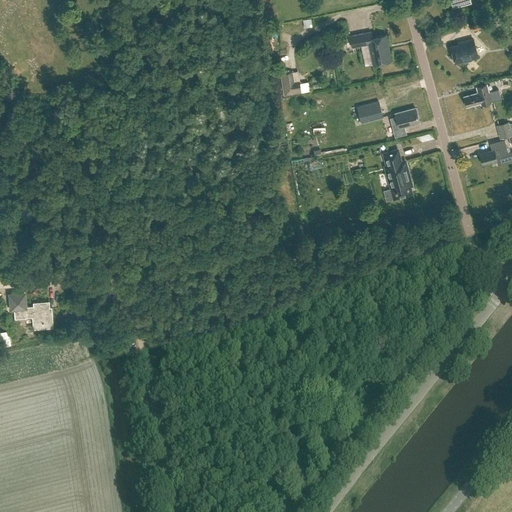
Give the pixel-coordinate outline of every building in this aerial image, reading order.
[(473,31),(496,25),(494,18),(472,24),(473,31)] [(371,31),(350,36),(352,47),(369,44),(373,64),(391,60),(385,34),(372,37),(371,31)] [(478,56),(473,39),(465,41),(466,43),(451,47),(455,62),(478,56)] [(281,73),(285,95),(302,93),(300,80),(295,81),(293,71),(281,73)] [(481,104),(491,101),(501,99),(498,89),(489,92),(486,84),(477,87),(478,92),(464,96),(467,106),(481,102),(481,104)] [(383,117),(378,101),(357,107),(361,123),(383,117)] [(406,133),(404,126),(419,122),(415,108),(395,113),(396,117),(390,118),(395,136),(406,133)] [(497,125),(500,138),(511,135),(511,123),(510,124),(509,121),(497,125)] [(492,151),(479,154),(482,164),(496,160),(498,165),(511,161),(511,151),(508,153),(504,139),(490,143),(492,151)] [(395,191),(396,191),(398,197),(411,193),(409,186),(411,185),(409,177),(407,177),(405,170),(407,170),(405,161),(401,162),(397,150),(384,154),(387,166),(385,166),(391,190),(394,189),(395,191)] [(46,328),(53,327),(52,311),(50,311),(49,301),(33,302),(33,306),(25,306),(24,294),(11,295),(11,300),(11,304),(9,304),(9,306),(12,306),(12,309),(14,308),(15,319),(32,317),(33,329),(46,328)] [(9,330),(0,331),(0,341),(3,341),(4,345),(12,344),(9,330)]
